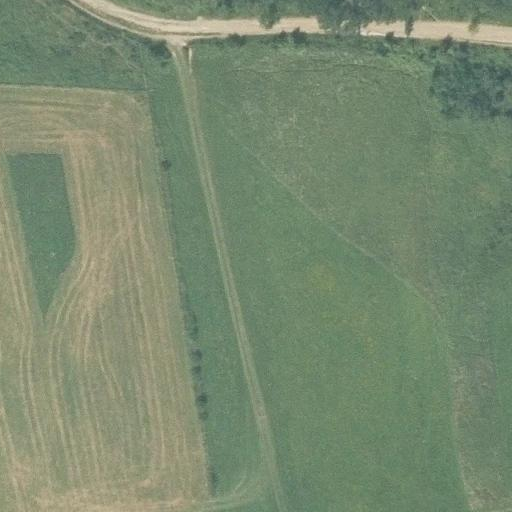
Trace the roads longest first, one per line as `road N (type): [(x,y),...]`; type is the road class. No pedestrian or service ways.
road 1 (track): [(281,511),(178,34)]
road 2 (track): [(178,34),(511,36)]
